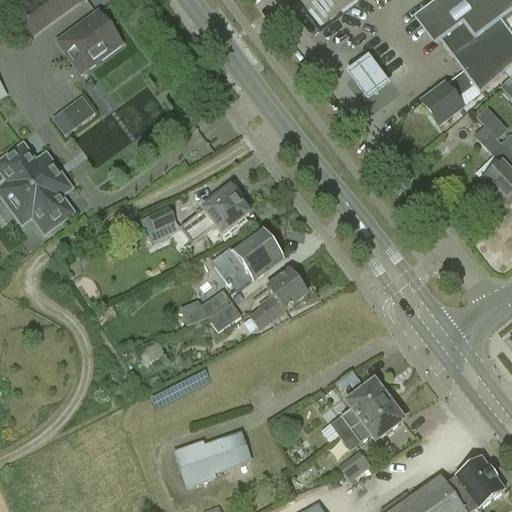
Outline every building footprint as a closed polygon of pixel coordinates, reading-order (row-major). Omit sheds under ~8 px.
[(81,5),(77,0),(37,0),(10,20),(28,44),(81,5)] [(511,0),(446,0),(413,25),(432,51),(440,46),(463,76),(445,89),(444,88),(420,106),(438,131),(462,113),(462,112),(483,97),(481,95),(511,68),(511,0)] [(98,16),(64,40),(55,47),(68,66),(79,81),(88,73),(122,48),(98,16)] [(377,57),(352,74),(373,106),(399,89),(377,57)] [(67,139),(99,117),(86,98),(54,120),(67,139)] [(477,119),(498,142),(509,132),(488,109),(477,119)] [(496,144),(495,144),(511,162),(511,141),(510,140),(501,149),(496,144)] [(481,186),(482,187),(479,192),(479,197),(480,203),(484,206),(489,208),(495,208),(499,205),(507,213),(511,208),(511,162),(495,144),(486,153),(500,168),(481,186)] [(35,167),(22,150),(0,166),(0,169),(11,184),(4,190),(3,195),(23,222),(29,223),(36,218),(48,235),(72,217),(59,200),(65,196),(40,163),(35,167)] [(202,215),(202,216),(180,232),(191,248),(214,232),(220,240),(249,219),(230,194),(202,215)] [(175,227),(167,211),(147,220),(152,230),(146,232),(153,248),(171,240),(180,233),(175,227)] [(23,227),(29,241),(43,235),(37,221),(23,227)] [(234,261),(236,262),(221,273),(238,295),(252,284),(253,285),(281,264),(262,239),(259,235),(231,255),(235,260),(234,261)] [(266,292),(272,299),(257,310),(270,329),(286,317),(284,315),(307,297),(290,274),(266,292)] [(240,321),(222,295),(199,311),(217,337),(240,321)] [(150,366),(164,360),(159,349),(145,356),(150,366)] [(345,407),(350,413),(329,429),(339,442),(388,406),(382,397),(383,394),(379,390),(376,389),(373,386),(345,407)] [(388,406),(339,442),(349,455),(370,440),(375,447),(403,425),(400,422),(401,419),(397,414),(394,414),(388,406)] [(237,418),(222,425),(229,440),(244,433),(237,418)] [(240,438),(204,450),(203,446),(173,456),(186,493),(215,483),(213,477),(249,464),(240,438)] [(347,485),(347,486),(369,470),(359,456),(337,472),(339,475),(335,478),(342,488),(347,485)] [(440,481),(396,511),(481,511),(504,496),(481,463),(456,480),(445,489),(440,481)]
